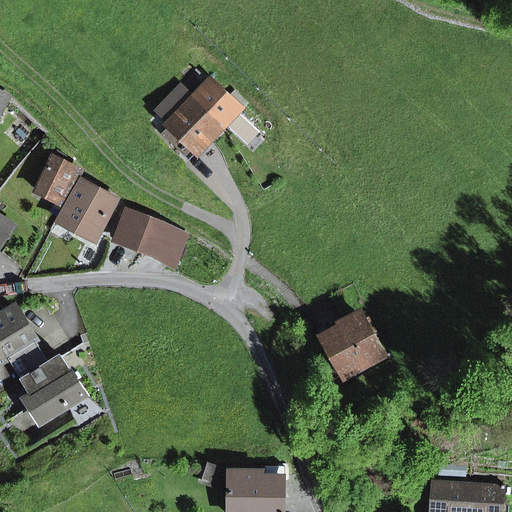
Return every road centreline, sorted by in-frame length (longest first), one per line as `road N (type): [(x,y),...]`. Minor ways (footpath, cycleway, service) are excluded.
road 1 (residential): [(320,511),(259,352),(221,302),(157,282),(0,290)]
road 2 (track): [(0,33),(102,147),(140,180),(234,233),(241,252)]
